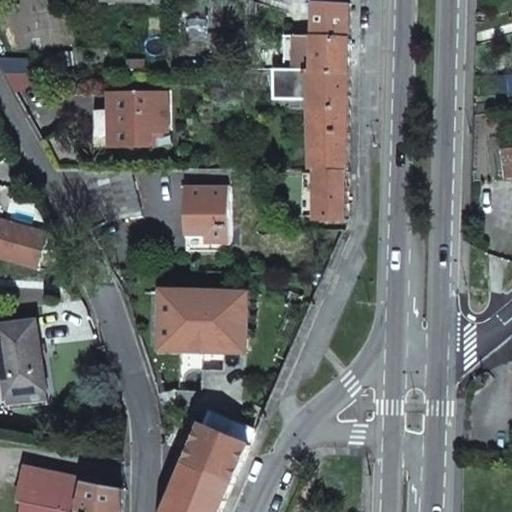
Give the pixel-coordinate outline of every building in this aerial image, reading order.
[(352,6),(317,4),(316,40),(352,41),(352,34),(352,6)] [(297,40),(286,40),(286,72),(297,72),(297,40)] [(352,41),(316,40),(297,40),(297,72),(352,73),(352,41)] [(9,60),(9,76),(30,76),(29,60),(9,60)] [(277,89),(277,72),(263,73),(263,89),(277,89)] [(319,111),(318,172),(350,172),(351,110),(352,73),(297,72),(286,72),(277,72),(277,89),(277,100),(291,101),(313,102),(314,111),(319,111)] [(168,93),(112,94),(113,147),(152,146),(152,132),(169,132),(168,93)] [(313,102),(291,101),(291,109),(314,111),(313,102)] [(72,140),(46,149),(59,171),(81,172),(89,171),(72,140)] [(511,150),(502,151),(505,181),(511,180),(511,150)] [(81,172),(109,222),(142,216),(132,171),(89,171),(81,172)] [(189,172),(189,188),(231,188),(231,172),(189,172)] [(270,172),(270,188),(276,188),(276,189),(308,189),(308,187),(318,187),(318,172),(270,172)] [(318,187),(318,220),(350,220),(350,172),(318,172),(318,187)] [(189,188),(190,238),(209,238),(209,245),(232,245),(231,188),(189,188)] [(0,217),(0,254),(41,268),(52,234),(0,217)] [(170,285),(167,347),(251,351),(253,289),(170,285)] [(0,328),(0,340),(7,396),(45,390),(36,323),(0,328)] [(177,394),(160,399),(164,411),(180,410),(177,394)] [(205,426),(252,445),(257,434),(259,430),(212,411),(205,426)] [(205,426),(190,463),(236,483),(252,445),(205,426)] [(168,511),(223,511),(236,483),(190,463),(168,511)] [(26,504),(24,511),(74,511),(81,481),(23,468),(16,501),(26,504)] [(81,481),(74,511),(121,511),(122,490),(81,481)]
